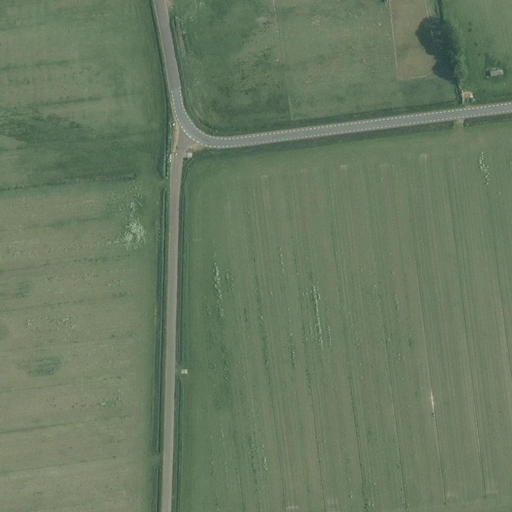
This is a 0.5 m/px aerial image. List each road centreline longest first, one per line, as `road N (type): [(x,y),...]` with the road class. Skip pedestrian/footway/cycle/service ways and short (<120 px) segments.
road 1 (unclassified): [(166,511),(174,179),(182,145),(193,135)]
road 2 (tertiary): [(193,135),(241,142),(511,107)]
road 3 (tertiary): [(193,135),(176,107),(159,0)]
